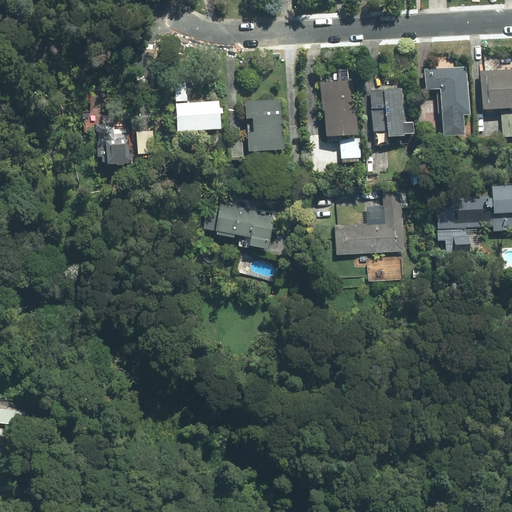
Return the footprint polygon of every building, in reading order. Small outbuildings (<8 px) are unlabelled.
[(472,112),(468,65),(425,69),(427,88),(441,87),(445,134),(468,132),(466,113),(472,112)] [(511,68),(481,69),(482,106),(502,106),(511,105),(511,68)] [(360,132),(353,78),(321,81),(327,136),(360,132)] [(408,134),(403,87),(368,88),(374,147),(393,145),(392,135),(408,134)] [(225,99),(180,97),(179,125),(223,127),(225,99)] [(285,147),(281,97),(245,100),(247,117),(255,116),(256,129),(248,130),(250,149),(285,147)] [(136,127),(111,125),(109,159),(134,160),(136,127)] [(362,158),(361,137),(341,137),(341,159),(362,158)] [(493,194),(438,197),(440,239),(446,239),(446,253),(481,251),(480,229),(511,228),(511,181),(493,183),(493,194)] [(405,252),(405,189),(383,189),(383,223),(336,223),(336,251),(405,252)] [(232,203),(210,199),(205,229),(243,235),(241,241),(272,247),(278,212),(259,209),(260,201),(233,197),(232,203)] [(401,263),(366,262),(366,280),(401,281),(401,263)] [(0,432),(2,433),(2,422),(23,423),(24,404),(6,403),(5,411),(0,410),(0,432)]
